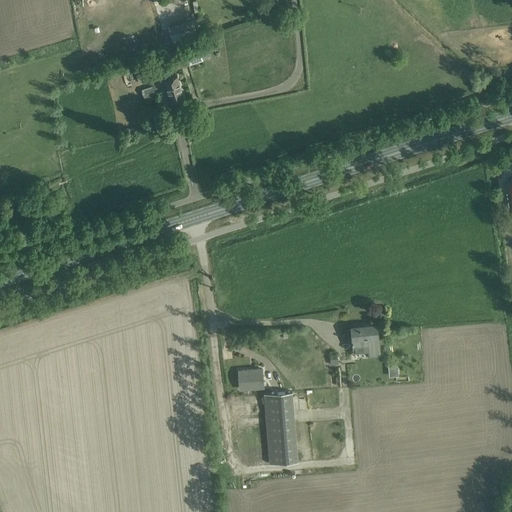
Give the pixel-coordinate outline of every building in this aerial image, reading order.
[(173,40),(205,32),(201,17),(169,24),(173,40)] [(209,56),(206,46),(204,40),(197,42),(198,45),(169,54),(174,69),(203,60),(202,58),(209,56)] [(139,81),(168,71),(164,62),(136,72),(139,81)] [(171,102),(184,98),(177,76),(164,80),(171,102)] [(156,94),(153,86),(142,89),(144,98),(156,94)] [(352,327),(352,329),(354,351),(369,349),(369,356),(380,354),(378,334),(377,324),(370,325),(370,327),(361,328),(361,326),(352,327)] [(331,365),(338,364),(337,355),(330,356),(331,365)] [(390,375),(399,374),(399,364),(390,365),(390,375)] [(245,378),(240,379),(241,388),(263,386),(262,368),(244,369),(245,378)] [(270,463),(299,460),(293,392),(264,394),(270,463)]
